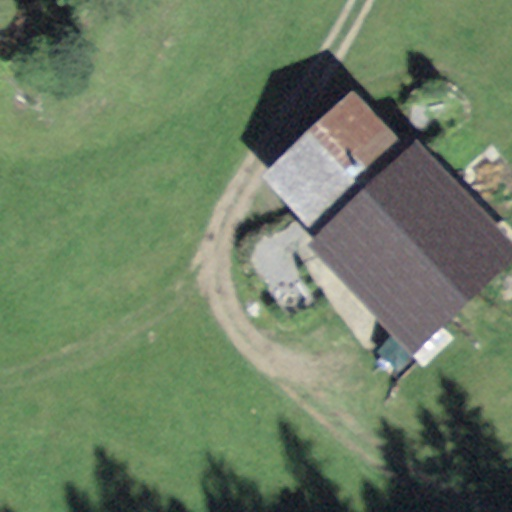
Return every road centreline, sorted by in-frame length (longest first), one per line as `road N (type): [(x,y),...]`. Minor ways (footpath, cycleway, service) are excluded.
road 1 (track): [(447,511),(261,386),(222,230),(270,142)]
road 2 (track): [(362,0),(330,63),(270,142)]
